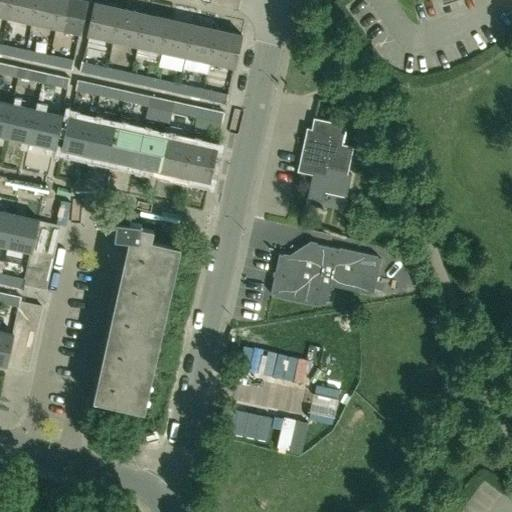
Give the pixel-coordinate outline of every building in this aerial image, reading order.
[(10,0),(0,0),(0,16),(6,18),(10,0)] [(10,0),(6,18),(31,23),(35,0),(10,0)] [(61,0),(35,0),(31,23),(55,29),(61,0)] [(61,0),(55,29),(80,34),(87,0),(61,0)] [(112,41),(120,7),(95,2),(87,36),(112,41)] [(112,41),(136,47),(144,12),(120,7),(112,41)] [(161,52),(168,18),(144,12),(136,47),(161,52)] [(192,23),(168,18),(161,52),(185,57),(192,23)] [(185,57),(209,63),(217,28),(192,23),(185,57)] [(217,28),(209,63),(234,68),(241,34),(217,28)] [(0,55),(23,60),(25,50),(1,45),(0,47),(0,55)] [(47,65),(49,56),(25,50),(23,60),(47,65)] [(49,56),(47,65),(72,71),(74,61),(49,56)] [(79,73),(103,78),(106,68),(82,63),(79,73)] [(0,73),(19,78),(21,69),(0,64),(0,73)] [(103,78),(128,83),(130,73),(106,68),(103,78)] [(19,78),(43,83),(45,74),(21,69),(19,78)] [(128,83),(153,89),(155,79),(130,73),(128,83)] [(43,83),(68,88),(69,80),(45,74),(43,83)] [(153,89),(177,94),(180,84),(155,79),(153,89)] [(76,90),(100,96),(102,87),(78,82),(76,90)] [(177,94),(202,99),(204,90),(180,84),(177,94)] [(100,96),(125,101),(127,92),(102,87),(100,96)] [(204,90),(202,99),(226,104),(228,95),(204,90)] [(125,101),(149,107),(151,98),(127,92),(125,101)] [(149,107),(174,112),(176,103),(151,98),(149,107)] [(0,136),(5,137),(13,103),(0,100),(0,136)] [(13,103),(5,137),(29,143),(37,109),(13,103)] [(174,112),(198,118),(200,108),(176,103),(174,112)] [(200,108),(198,118),(222,123),(224,113),(200,108)] [(62,114),(37,109),(29,143),(54,148),(62,114)] [(87,155),(94,121),(70,116),(62,150),(87,155)] [(342,145),(345,126),(313,119),(310,137),(305,136),(297,172),(311,175),(307,197),(322,200),(324,192),(347,196),(351,174),(347,173),(353,147),(342,145)] [(119,127),(94,121),(87,155),(111,161),(119,127)] [(143,132),(119,127),(111,161),(135,166),(143,132)] [(143,132),(135,166),(160,172),(167,137),(143,132)] [(191,143),(167,137),(160,172),(184,177),(191,143)] [(191,143),(184,177),(209,182),(216,148),(191,143)] [(0,210),(0,245),(6,247),(13,213),(0,210)] [(31,253),(31,252),(33,242),(35,231),(38,220),(38,218),(13,213),(6,247),(31,253)] [(35,231),(57,236),(59,225),(38,220),(35,231)] [(98,399),(93,398),(93,400),(144,411),(180,247),(151,240),(154,229),(140,227),(141,224),(119,222),(117,239),(132,241),(131,253),(98,399)] [(35,231),(33,242),(54,246),(57,236),(35,231)] [(54,246),(33,242),(31,252),(52,257),(54,246)] [(380,259),(316,245),(312,244),(291,258),(279,255),(270,294),(315,304),(328,302),(331,285),(372,294),(380,259)] [(28,263),(50,268),(52,257),(31,252),(31,253),(29,260),(28,263)] [(50,268),(28,263),(26,274),(47,279),(50,268)] [(45,288),(47,279),(26,274),(25,280),(24,285),(45,289),(45,288)] [(25,280),(1,275),(0,279),(0,284),(23,290),(24,285),(25,280)] [(21,298),(0,293),(0,303),(19,308),(20,301),(21,298)] [(19,308),(18,312),(39,316),(41,306),(20,301),(19,308)] [(37,327),(39,316),(18,312),(15,322),(37,327)] [(428,321),(434,319),(432,312),(425,315),(428,321)] [(34,338),(37,327),(15,322),(15,323),(13,333),(34,338)] [(8,354),(11,344),(13,333),(0,330),(0,366),(5,367),(6,365),(8,354)] [(34,338),(13,333),(11,344),(32,348),(34,338)] [(32,348),(11,344),(8,354),(30,359),(32,348)] [(27,369),(30,359),(8,354),(6,365),(27,370),(27,369)]
